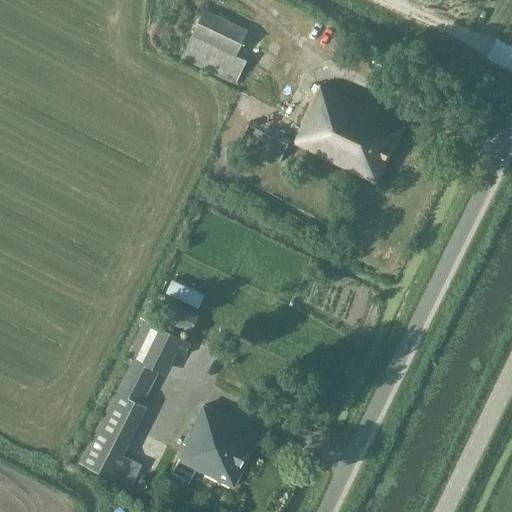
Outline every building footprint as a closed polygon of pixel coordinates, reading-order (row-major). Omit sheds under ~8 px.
[(246,61),(236,56),(248,31),(204,9),(180,59),(235,85),(246,61)] [(292,140),(292,144),(375,184),(404,125),(319,85),(292,140)] [(250,121),(239,144),(279,163),(290,141),(250,121)] [(181,308),(173,325),(191,334),(199,316),(181,308)] [(123,455),(147,407),(143,405),(158,373),(165,376),(177,352),(185,356),(190,344),(140,318),(135,327),(140,330),(127,357),(130,360),(78,464),(129,487),(141,464),(123,455)] [(185,445),(178,459),(233,487),(260,434),(202,405),(183,444),(185,445)]
